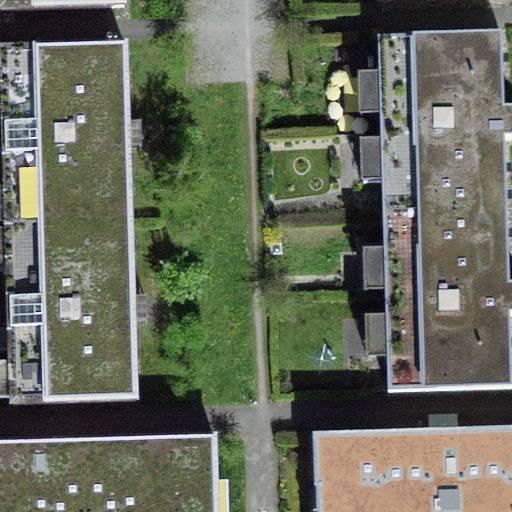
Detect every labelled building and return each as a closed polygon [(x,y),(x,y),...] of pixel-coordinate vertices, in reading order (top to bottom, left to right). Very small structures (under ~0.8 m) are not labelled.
[(124,8),(123,0),(0,0),(0,3),(0,11),(124,8)] [(378,40),(383,217),(507,214),(505,140),(511,139),(511,110),(504,110),(502,36),(378,40)] [(7,228),(130,224),(125,47),(2,51),(7,228)] [(511,285),(509,286),(507,214),(383,217),(388,394),(511,390),(510,316),(511,315),(511,285)] [(136,401),(130,224),(7,228),(13,405),(136,401)] [(381,511),(511,511),(511,432),(511,429),(379,433),(381,511)] [(381,511),(379,433),(312,434),(314,511),(381,511)] [(83,442),(85,511),(227,511),(226,481),(215,481),(214,438),(83,442)] [(0,511),(85,511),(83,442),(0,444),(0,511)]
